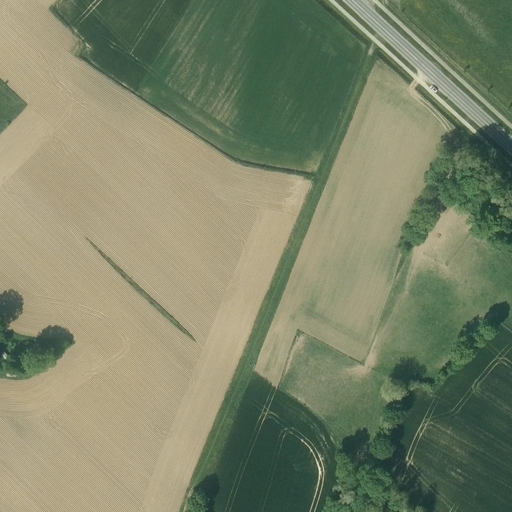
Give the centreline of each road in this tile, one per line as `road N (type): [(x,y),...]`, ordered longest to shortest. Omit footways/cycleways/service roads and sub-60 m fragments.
road 1 (track): [(373,19),(376,41),(183,511)]
road 2 (secondary): [(511,147),(352,0)]
